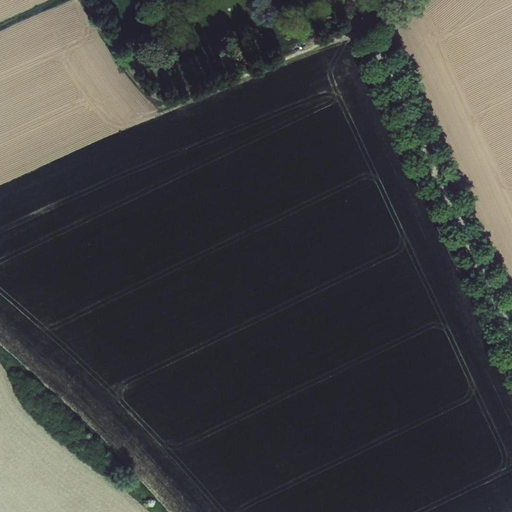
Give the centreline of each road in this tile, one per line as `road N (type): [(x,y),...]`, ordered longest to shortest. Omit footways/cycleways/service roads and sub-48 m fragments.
road 1 (unclassified): [(367,24),(511,336)]
road 2 (unclassified): [(367,24),(205,91),(170,97),(146,88),(86,0)]
